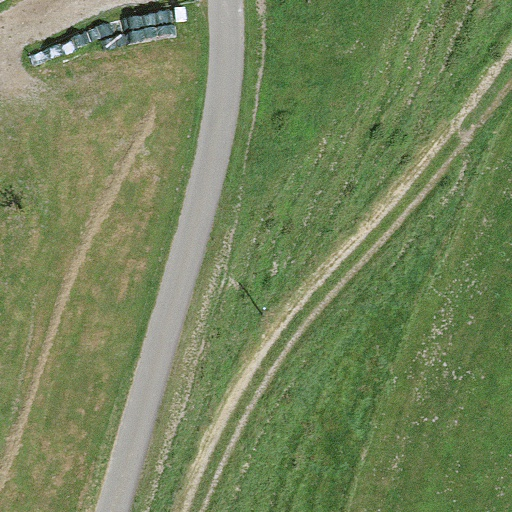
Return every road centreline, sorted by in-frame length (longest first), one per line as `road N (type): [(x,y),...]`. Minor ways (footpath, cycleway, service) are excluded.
road 1 (track): [(197,511),(253,388),(283,345),(440,163),(511,61)]
road 2 (unclassified): [(225,0),(215,126),(111,511)]
